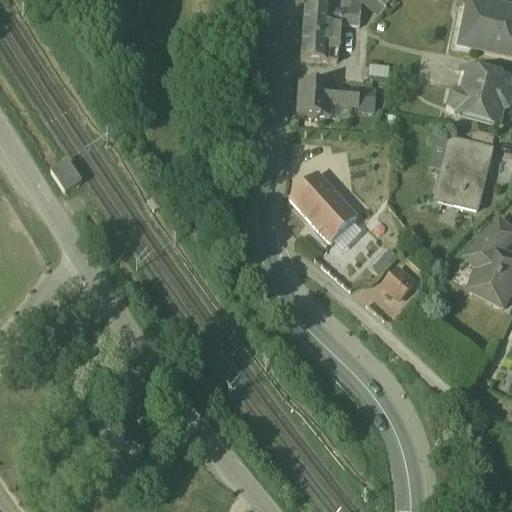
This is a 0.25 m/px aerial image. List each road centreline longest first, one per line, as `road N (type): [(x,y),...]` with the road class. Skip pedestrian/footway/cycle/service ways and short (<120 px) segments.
road 1 (residential): [(248,511),(170,408),(0,146)]
road 2 (unclassified): [(511,449),(435,405),(308,287),(262,281)]
road 3 (primary): [(262,281),(255,235),(273,0)]
road 4 (primary): [(409,511),(396,453),(379,421),(290,330),(262,281)]
